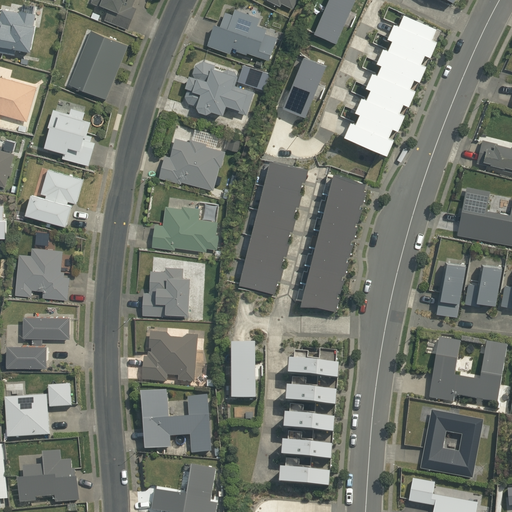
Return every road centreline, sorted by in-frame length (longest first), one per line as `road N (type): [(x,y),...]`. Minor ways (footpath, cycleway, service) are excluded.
road 1 (residential): [(503,0),(410,204),(382,326),(365,511)]
road 2 (residential): [(116,511),(112,282),(122,191),(180,0)]
